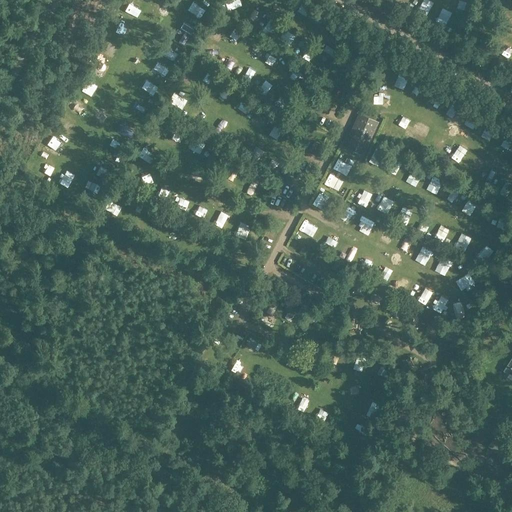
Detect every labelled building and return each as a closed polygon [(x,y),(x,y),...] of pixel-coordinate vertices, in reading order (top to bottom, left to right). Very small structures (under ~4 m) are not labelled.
[(190,0),(189,0),(184,9),(198,17),(204,8),(190,0)] [(128,6),(123,14),(128,18),(134,10),(128,6)] [(435,18),(444,24),(450,15),(441,9),(435,18)] [(271,34),(275,28),(266,23),(262,30),(271,34)] [(117,24),(110,32),(122,41),(128,33),(117,24)] [(211,27),(205,36),(216,43),(222,34),(211,27)] [(230,28),(225,38),(235,42),(240,33),(230,28)] [(104,41),(98,54),(106,57),(111,45),(104,41)] [(252,42),(248,50),(258,54),(262,47),(252,42)] [(503,46),(499,52),(506,57),(510,51),(503,46)] [(167,49),(170,59),(175,57),(172,48),(167,49)] [(332,52),(327,60),(332,63),(337,54),(332,52)] [(230,71),(238,61),(231,55),(223,65),(230,71)] [(88,70),(97,77),(104,68),(95,61),(88,70)] [(249,84),(257,71),(247,66),(240,78),(249,84)] [(396,74),(405,79),(408,73),(399,69),(396,74)] [(81,83),(77,92),(91,99),(95,89),(81,83)] [(427,105),(439,111),(446,98),(434,92),(427,105)] [(374,101),(384,105),(387,98),(377,94),(374,101)] [(239,99),(235,104),(244,111),(248,106),(239,99)] [(65,111),(75,115),(79,106),(69,102),(65,111)] [(453,103),(447,112),(457,118),(463,109),(453,103)] [(258,114),(252,122),(263,129),(268,121),(258,114)] [(359,114),(346,145),(364,153),(378,122),(359,114)] [(466,122),(477,130),(482,122),(471,114),(466,122)] [(54,127),(63,133),(69,124),(60,118),(54,127)] [(272,130),(280,133),(283,125),(275,122),(272,130)] [(493,140),(497,129),(487,125),(483,136),(493,140)] [(391,134),(396,138),(402,132),(397,127),(391,134)] [(193,139),(190,144),(199,149),(202,144),(193,139)] [(148,162),(151,151),(140,148),(137,158),(148,162)] [(470,165),(475,157),(470,154),(465,162),(470,165)] [(478,174),(484,163),(478,159),(471,170),(478,174)] [(336,161),(332,172),(347,176),(350,165),(336,161)] [(247,173),(245,179),(256,183),(258,177),(247,173)] [(434,177),(429,188),(440,193),(445,183),(434,177)] [(451,191),(448,199),(457,203),(461,195),(451,191)] [(327,208),(321,205),(324,198),(313,194),(308,206),(325,213),(327,208)] [(465,210),(474,214),(479,204),(469,200),(465,210)] [(345,228),(351,222),(347,218),(341,224),(345,228)] [(361,218),(357,228),(370,233),(374,222),(361,218)] [(306,221),(299,228),(305,234),(312,228),(306,221)] [(390,247),(397,234),(387,229),(381,242),(390,247)] [(407,251),(410,247),(415,250),(418,244),(406,238),(401,248),(407,251)] [(418,259),(430,265),(436,253),(423,247),(418,259)] [(375,306),(382,306),(382,297),(374,298),(375,306)] [(396,306),(389,309),(393,318),(400,315),(396,306)] [(351,363),(363,368),(365,362),(354,358),(351,363)] [(376,376),(380,366),(374,364),(370,374),(376,376)]
